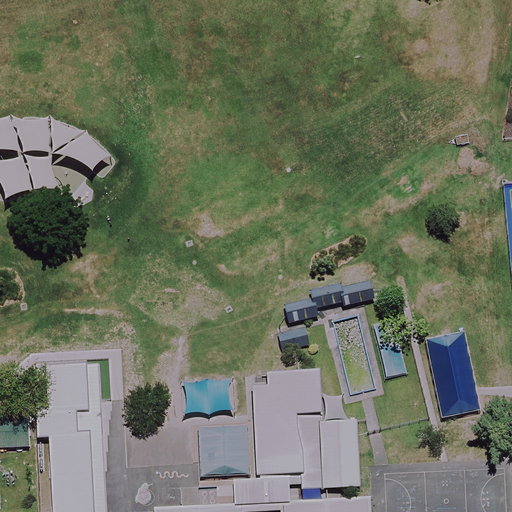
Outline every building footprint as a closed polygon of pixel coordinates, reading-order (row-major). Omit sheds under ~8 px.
[(366,276),(310,290),(316,313),(372,299),(366,276)] [(295,301),(268,308),(273,327),(300,321),(295,301)] [(394,321),(371,326),(385,382),(408,376),(394,321)] [(292,329),(263,336),(268,356),(298,349),(292,329)] [(462,332),(423,340),(440,416),(479,407),(462,332)] [(315,371),(249,374),(253,478),(232,479),(233,505),(289,502),(288,472),(300,472),(300,488),(357,486),(355,423),(318,425),(315,371)] [(98,511),(94,394),(57,395),(61,511),(98,511)] [(26,419),(0,420),(0,449),(27,449),(26,419)] [(199,423),(199,473),(248,474),(248,423),(199,423)] [(359,511),(359,502),(271,506),(271,511),(359,511)]
